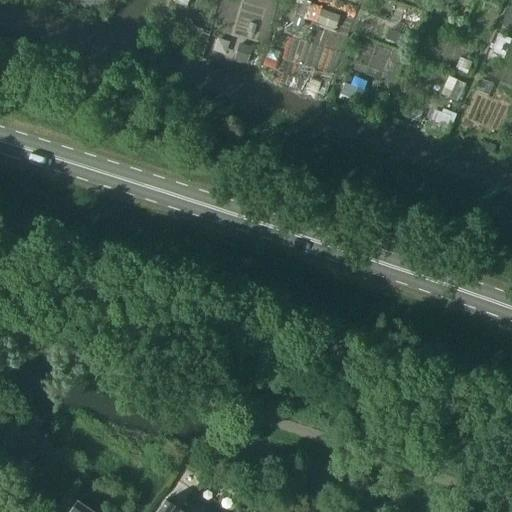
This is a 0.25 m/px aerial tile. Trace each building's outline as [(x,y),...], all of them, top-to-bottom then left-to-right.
[(292,25),(301,28),(309,8),(299,4),(292,25)] [(407,9),(402,21),(410,25),(415,13),(407,9)] [(335,30),(340,17),(321,11),(317,23),(335,30)] [(190,26),(186,37),(198,41),(202,30),(190,26)] [(498,30),(491,47),(505,53),(511,35),(498,30)] [(234,60),(247,64),(252,49),(240,45),(234,60)] [(460,57),(455,69),(467,73),(471,62),(460,57)] [(310,76),(307,85),(317,89),(320,79),(310,76)] [(441,95),(457,102),(465,84),(449,77),(441,95)] [(360,104),(364,92),(344,85),(340,96),(360,104)] [(455,118),(433,109),(424,133),(445,142),(455,118)] [(490,143),(487,150),(493,152),(496,145),(490,143)] [(201,472),(196,479),(203,484),(208,477),(201,472)] [(93,511),(77,501),(69,511),(93,511)] [(181,511),(165,501),(157,511),(181,511)]
